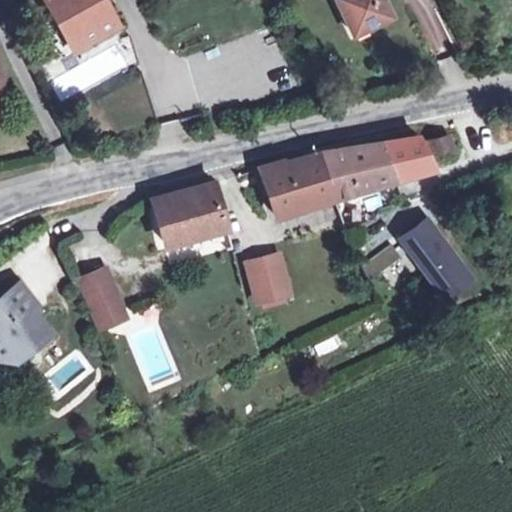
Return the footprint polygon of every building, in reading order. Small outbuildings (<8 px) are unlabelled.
[(46,0),(63,29),(71,23),(81,41),(114,22),(101,0),(46,0)] [(392,14),(384,0),(339,0),(356,33),(392,14)] [(71,23),(63,29),(72,46),(81,41),(71,23)] [(446,136),(426,142),(429,153),(450,147),(446,136)] [(418,138),(380,143),(395,178),(420,170),(432,167),(418,138)] [(380,143),(317,153),(331,197),(395,178),(380,143)] [(331,197),(317,153),(280,163),(279,160),(258,166),(274,216),(331,197)] [(150,198),(162,242),(224,223),(212,181),(150,198)] [(430,219),(403,239),(448,298),(475,278),(430,219)] [(393,246),(361,262),(369,276),(400,260),(393,246)] [(243,262),(251,282),(270,275),(262,255),(243,262)] [(76,282),(82,298),(110,286),(104,270),(76,282)] [(255,284),(259,294),(273,288),(270,279),(255,284)] [(17,280),(0,293),(0,357),(13,359),(14,351),(25,342),(33,344),(49,331),(30,307),(35,303),(17,280)] [(110,286),(82,298),(96,330),(123,318),(110,286)]
